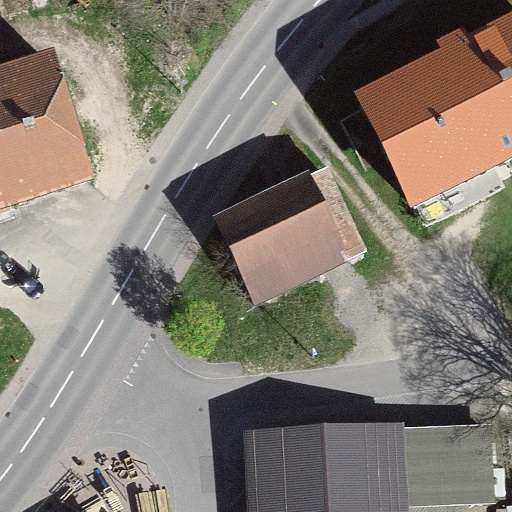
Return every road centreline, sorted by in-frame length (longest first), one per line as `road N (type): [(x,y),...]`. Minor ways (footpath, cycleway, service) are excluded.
road 1 (secondary): [(317,0),(203,151),(82,363)]
road 2 (residential): [(82,363),(155,408),(193,469),(195,511)]
road 3 (secondary): [(82,363),(0,479)]
